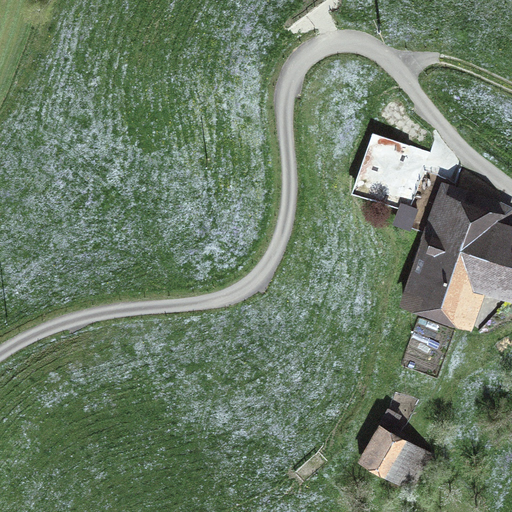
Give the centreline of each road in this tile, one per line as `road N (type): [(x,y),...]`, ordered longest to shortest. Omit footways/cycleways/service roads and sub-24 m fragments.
road 1 (track): [(0,354),(66,321),(215,298),(260,275),(289,192),(287,84),(302,58),(330,42),(361,43),(387,59),(466,153),(511,190)]
road 2 (track): [(387,59),(449,60),(511,88)]
